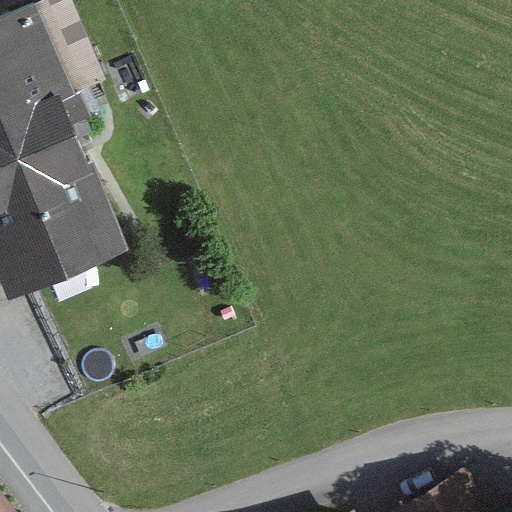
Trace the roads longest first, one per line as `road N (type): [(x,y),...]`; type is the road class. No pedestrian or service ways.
road 1 (residential): [(203,511),(455,422),(511,420)]
road 2 (tertiary): [(75,511),(0,411)]
